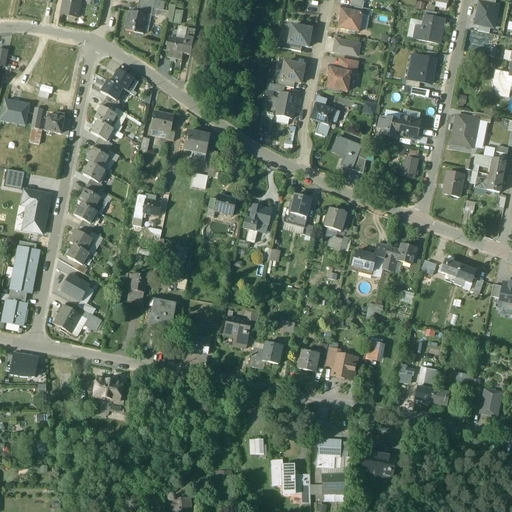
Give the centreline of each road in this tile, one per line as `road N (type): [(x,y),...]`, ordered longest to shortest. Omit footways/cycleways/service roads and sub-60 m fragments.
road 1 (residential): [(511,436),(34,348)]
road 2 (residential): [(511,258),(256,150),(167,82),(97,44)]
road 3 (residential): [(97,44),(34,348)]
